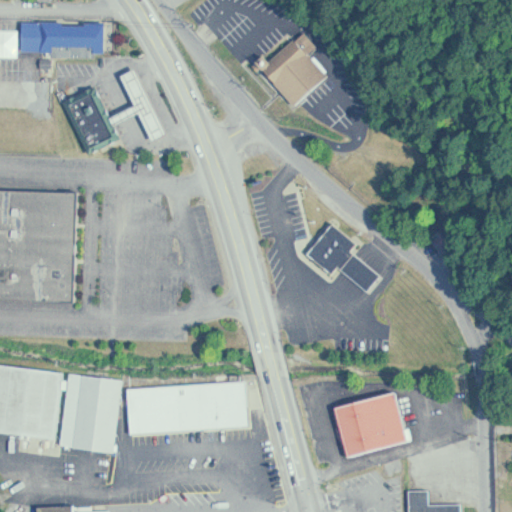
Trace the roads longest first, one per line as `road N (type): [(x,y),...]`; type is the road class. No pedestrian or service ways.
road 1 (residential): [(502,334),(265,121),(158,0)]
road 2 (primary): [(276,364),(193,106),(132,0)]
road 3 (residential): [(307,483),(490,427)]
road 4 (residential): [(142,13),(0,13)]
road 5 (primary): [(314,511),(279,374)]
